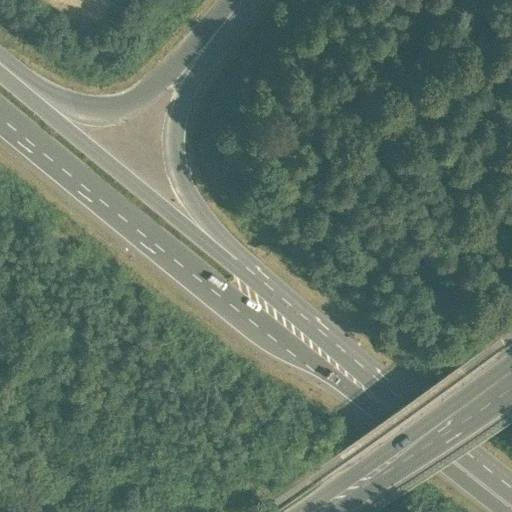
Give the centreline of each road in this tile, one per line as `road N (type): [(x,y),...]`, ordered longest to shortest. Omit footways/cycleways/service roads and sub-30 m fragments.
road 1 (trunk): [(239,295),(511,503)]
road 2 (trunk): [(10,105),(239,295)]
road 3 (trunk): [(239,295),(176,183),(180,108),(213,40)]
road 4 (trunk): [(213,40),(123,111),(95,118),(10,105)]
road 5 (secondary): [(415,449),(511,378)]
